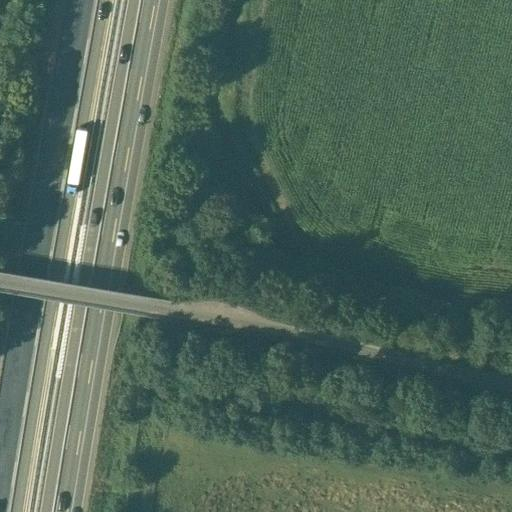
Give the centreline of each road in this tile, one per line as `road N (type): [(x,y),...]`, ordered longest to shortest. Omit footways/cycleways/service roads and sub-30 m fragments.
road 1 (unclassified): [(0,276),(300,330),(511,384)]
road 2 (motorway): [(59,511),(146,0)]
road 3 (motorway): [(96,0),(10,511)]
